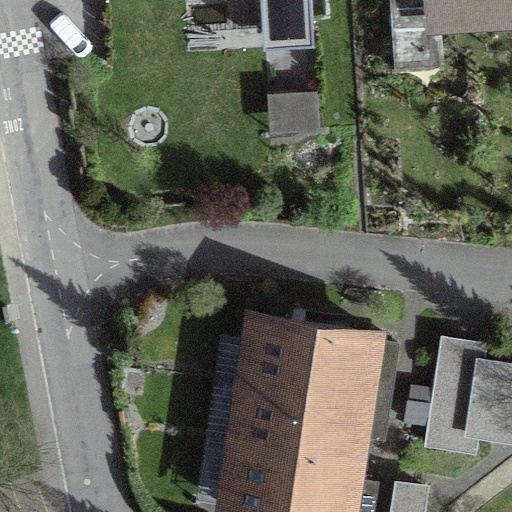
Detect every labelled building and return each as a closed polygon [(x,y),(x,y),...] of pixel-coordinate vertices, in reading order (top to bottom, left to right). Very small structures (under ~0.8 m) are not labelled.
[(313,39),(310,0),(260,0),(263,43),(313,39)] [(511,10),(511,0),(391,0),(395,55),(440,52),(438,15),(511,10)] [(310,88),(262,93),(266,137),(314,133),(310,88)] [(257,382),(365,399),(375,331),(267,314),(257,382)] [(511,362),(481,357),(470,430),(511,436),(511,426),(511,362)] [(257,382),(248,440),(356,456),(365,399),(257,382)] [(347,511),(356,456),(248,440),(238,508),(263,511),(347,511)] [(398,481),(392,511),(419,511),(423,485),(398,481)]
